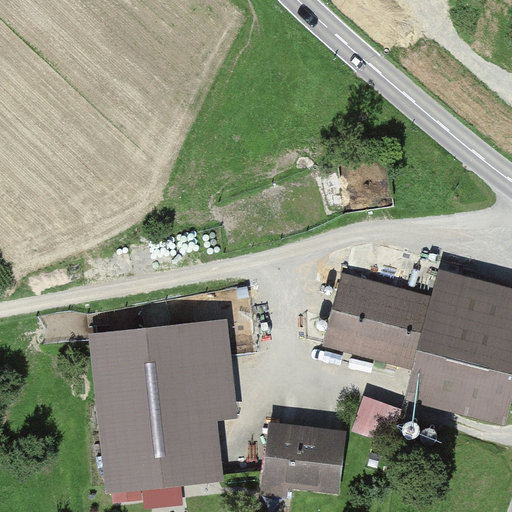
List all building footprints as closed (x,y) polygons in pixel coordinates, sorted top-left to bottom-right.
[(436,301),(346,278),(330,342),(419,365),(436,301)] [(511,383),(511,298),(441,280),(436,301),(419,365),(412,391),(504,415),(511,383)] [(233,415),(223,325),(94,339),(110,489),(220,477),(213,417),(233,415)] [(400,411),(368,399),(357,428),(390,440),(400,411)] [(346,435),(273,426),(265,491),(286,494),(287,484),(339,491),(346,435)]
